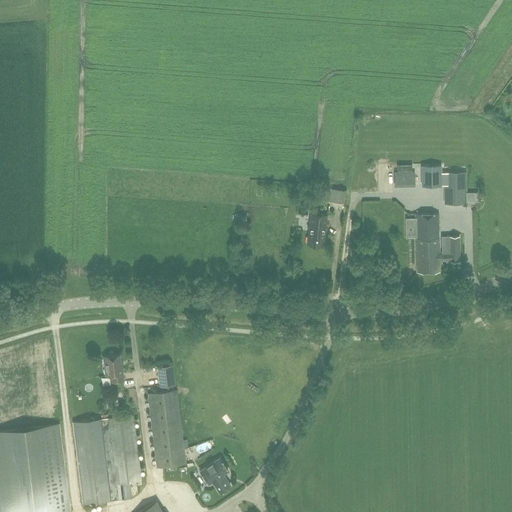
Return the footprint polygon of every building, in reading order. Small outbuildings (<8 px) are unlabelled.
[(433,202),(434,171),(424,171),(424,202),(433,202)] [(445,172),(445,203),(466,203),(466,201),(466,193),(466,172),(445,172)] [(346,190),(327,188),(326,200),(345,202),(346,190)] [(323,245),(327,215),(310,213),(307,243),(323,245)] [(449,236),(442,236),(442,252),(439,252),(438,213),(415,214),(417,271),(440,271),(440,260),(450,260),(460,260),(459,236),(449,236)] [(246,215),(237,214),(236,223),(245,224),(246,215)] [(103,356),(106,376),(110,375),(111,381),(123,380),(122,367),(121,367),(119,354),(103,356)] [(164,386),(176,385),(173,365),(162,366),(164,386)] [(176,390),(148,393),(157,467),(185,464),(176,390)] [(140,480),(132,414),(73,422),(83,503),(131,497),(129,481),(140,480)] [(0,430),(0,511),(69,511),(59,423),(0,430)] [(219,458),(200,471),(209,484),(212,481),(220,493),(230,486),(222,474),(228,471),(219,458)] [(159,511),(153,503),(138,511),(159,511)]
